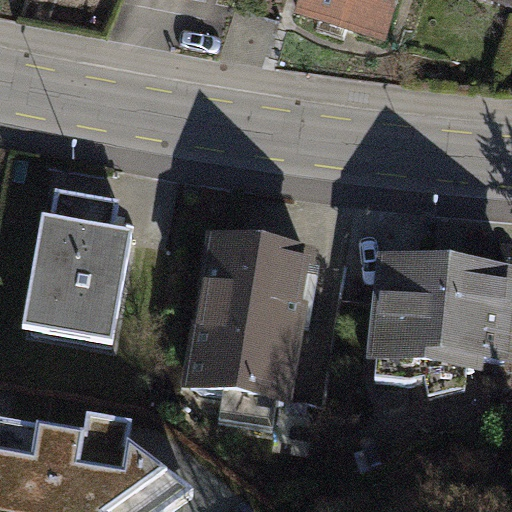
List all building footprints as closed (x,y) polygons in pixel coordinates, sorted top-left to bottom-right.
[(400,0),(308,0),(302,22),(387,46),(400,0)] [(127,208),(49,193),(19,344),(118,363),(142,240),(122,236),(127,208)] [(320,264),(210,244),(181,405),(291,425),(320,264)] [(511,284),(456,278),(381,270),(370,370),(487,384),(487,377),(511,380),(511,284)] [(0,433),(0,511),(182,511),(193,504),(131,464),(135,442),(90,432),(86,452),(0,433)]
